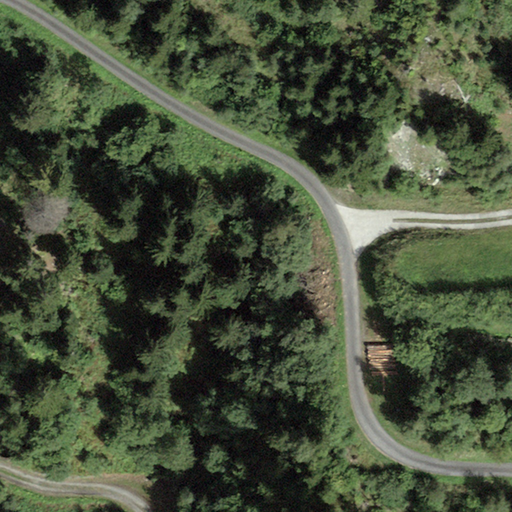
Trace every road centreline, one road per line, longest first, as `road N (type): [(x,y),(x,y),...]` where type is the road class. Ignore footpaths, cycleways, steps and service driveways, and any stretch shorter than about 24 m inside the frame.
road 1 (unclassified): [(511,471),(433,466),(381,446),(357,390),(342,231),(298,171),(168,104),(14,0)]
road 2 (track): [(342,231),(414,217),(511,215)]
road 3 (track): [(0,470),(54,489),(139,497),(147,511)]
